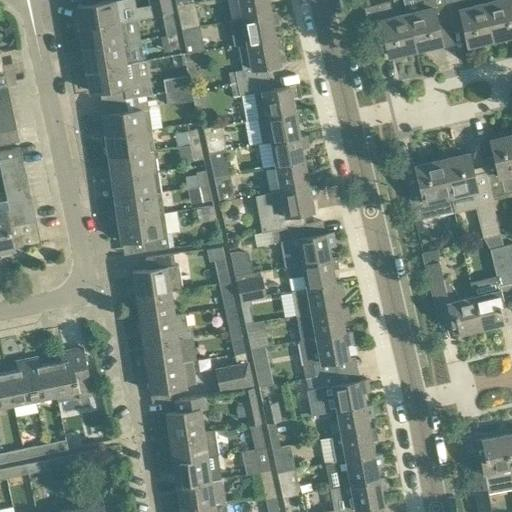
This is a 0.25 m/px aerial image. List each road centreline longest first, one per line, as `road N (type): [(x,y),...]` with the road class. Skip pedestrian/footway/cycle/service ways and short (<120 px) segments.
road 1 (residential): [(0,320),(68,306),(90,284),(27,0)]
road 2 (unclassified): [(415,399),(350,125)]
road 3 (residential): [(350,125),(438,102),(434,87),(491,72),(495,88),(511,83)]
road 4 (unclassified): [(350,125),(319,0)]
